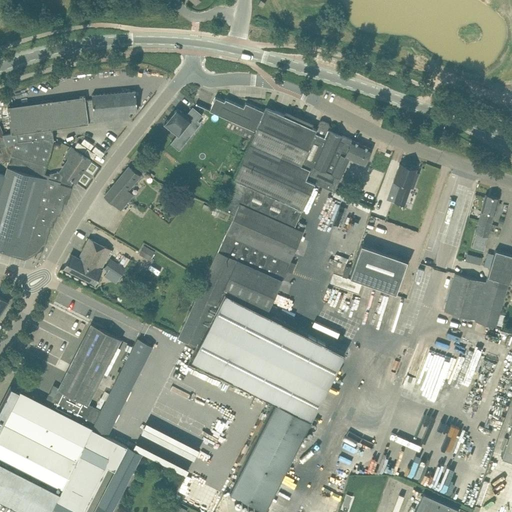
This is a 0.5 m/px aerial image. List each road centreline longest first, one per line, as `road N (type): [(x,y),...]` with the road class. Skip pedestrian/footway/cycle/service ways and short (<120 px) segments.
road 1 (unclassified): [(187,73),(274,84),(511,182)]
road 2 (secondary): [(511,143),(312,69),(234,50)]
road 3 (unclassified): [(187,73),(105,174),(41,280)]
road 4 (secondary): [(0,67),(104,42),(194,41)]
